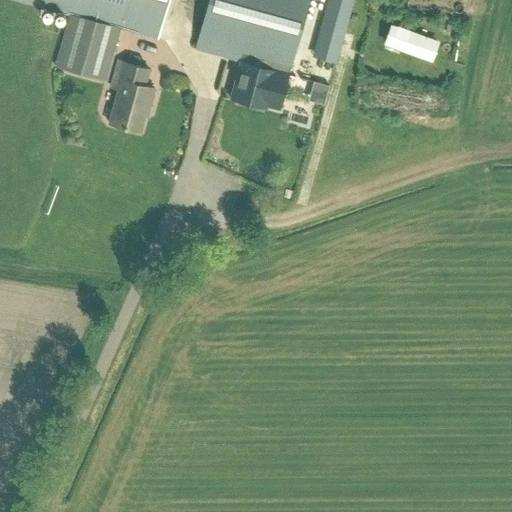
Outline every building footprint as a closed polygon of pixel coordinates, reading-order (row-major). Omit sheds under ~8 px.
[(156,36),(166,0),(22,0),(69,12),(54,66),(105,80),(120,26),(156,36)] [(208,0),(194,48),(238,61),(228,97),(268,108),(277,72),(288,74),(307,0),(208,0)] [(351,0),(325,0),(310,55),(335,62),(351,0)] [(437,41),(389,25),(383,44),(430,60),(437,41)] [(148,114),(156,86),(146,84),(151,67),(119,58),(111,85),(122,88),(112,121),(142,130),(147,113),(148,114)] [(223,90),(230,61),(219,59),(212,87),(223,90)]
